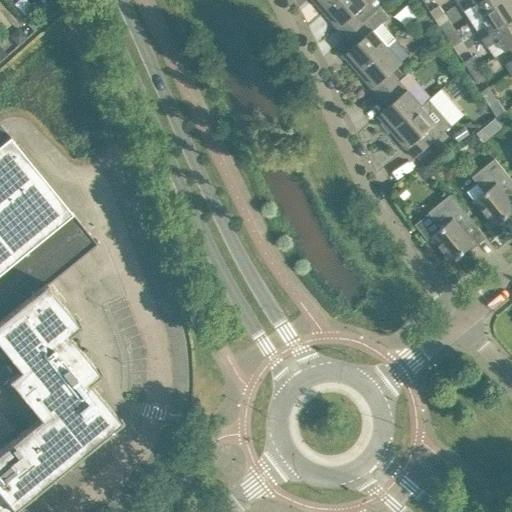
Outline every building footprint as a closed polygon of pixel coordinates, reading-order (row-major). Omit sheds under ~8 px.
[(313,0),(324,11),(336,0),(313,0)] [(375,0),(368,0),(367,1),(366,0),(336,0),(324,11),(346,37),(381,6),(375,0)] [(482,13),(502,0),(462,0),(459,2),(464,10),(476,3),(482,13)] [(483,38),(511,19),(511,0),(502,0),(482,13),(489,23),(478,30),(483,38)] [(381,6),(346,37),(354,45),(348,51),(351,55),(347,59),(358,71),(395,38),(396,38),(382,22),(389,15),(381,6)] [(431,10),(430,11),(435,18),(436,18),(438,16),(443,13),(439,6),(431,10)] [(0,12),(0,23),(5,29),(10,24),(0,12)] [(425,12),(415,19),(422,29),(432,23),(425,12)] [(37,15),(27,23),(33,30),(42,21),(37,15)] [(506,49),(511,45),(511,19),(483,38),(488,46),(499,39),(506,49)] [(455,31),(448,20),(440,25),(447,36),(455,31)] [(27,36),(18,26),(8,34),(17,44),(27,36)] [(455,31),(447,36),(454,47),(462,42),(455,31)] [(402,62),(401,61),(409,54),(395,38),(358,71),(380,97),(399,80),(391,71),(402,62)] [(471,72),(479,67),(472,56),(464,62),(471,72)] [(478,83),(486,78),(479,67),(471,72),(478,83)] [(399,80),(380,97),(388,106),(382,111),(386,116),(382,119),(392,132),(430,98),(429,98),(422,105),(407,89),(399,80)] [(430,98),(392,132),(415,157),(417,155),(425,148),(433,158),(444,150),(435,140),(445,131),(453,124),(430,98)] [(498,98),(489,104),(489,105),(496,116),(504,111),(506,110),(498,98)] [(484,126),(477,132),(484,141),(491,135),(484,126)] [(9,135),(0,142),(0,511),(7,511),(121,420),(120,418),(118,419),(88,382),(101,371),(99,369),(98,370),(67,333),(80,323),(78,321),(77,322),(46,284),(98,242),(96,240),(95,241),(9,135)] [(511,178),(495,158),(474,176),(478,182),(467,191),(495,225),(511,211),(511,178)] [(425,179),(433,172),(426,163),(418,170),(425,179)] [(442,226),(431,235),(452,260),(473,243),(474,245),(486,235),(452,194),(430,211),(442,226)]
